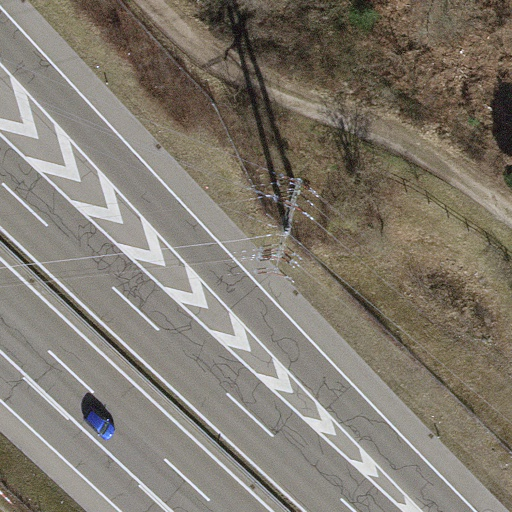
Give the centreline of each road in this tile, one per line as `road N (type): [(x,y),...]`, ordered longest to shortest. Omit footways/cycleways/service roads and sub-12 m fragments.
road 1 (motorway): [(435,511),(0,32)]
road 2 (motorway): [(362,511),(0,175)]
road 3 (track): [(174,0),(358,162),(511,278)]
road 4 (motorway): [(0,312),(201,511)]
